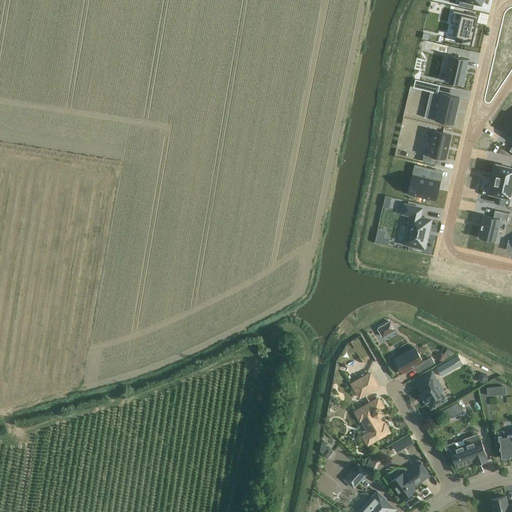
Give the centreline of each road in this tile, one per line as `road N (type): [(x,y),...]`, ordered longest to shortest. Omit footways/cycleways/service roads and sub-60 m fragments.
road 1 (residential): [(468,138),(444,250),(511,267)]
road 2 (residential): [(468,138),(503,0)]
road 3 (residential): [(395,388),(456,493)]
